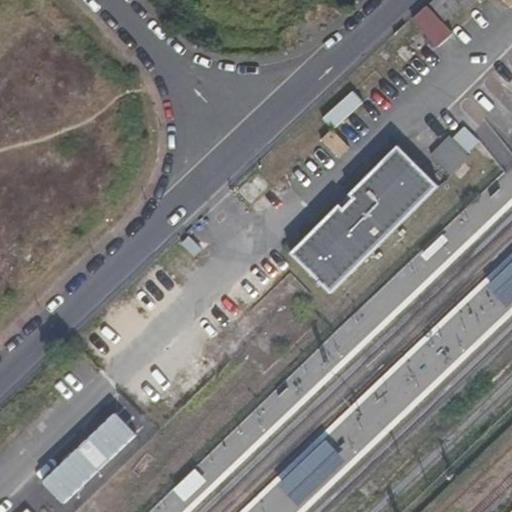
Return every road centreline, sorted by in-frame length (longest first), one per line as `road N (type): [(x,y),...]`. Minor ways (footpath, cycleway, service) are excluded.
road 1 (unclassified): [(0,377),(247,141)]
road 2 (unclassified): [(247,141),(402,0)]
road 3 (unclassified): [(247,141),(109,0)]
